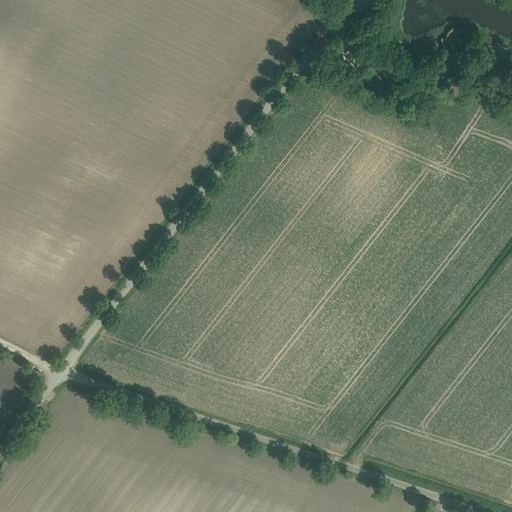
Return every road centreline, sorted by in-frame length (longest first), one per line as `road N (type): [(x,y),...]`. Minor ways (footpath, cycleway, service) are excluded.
road 1 (unclassified): [(61,374),(365,0)]
road 2 (unclassified): [(61,374),(477,511)]
